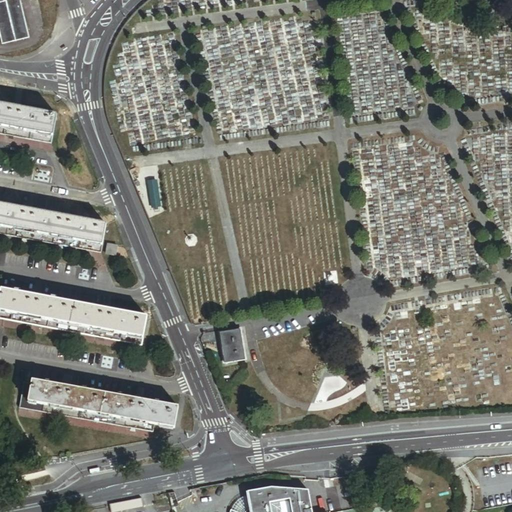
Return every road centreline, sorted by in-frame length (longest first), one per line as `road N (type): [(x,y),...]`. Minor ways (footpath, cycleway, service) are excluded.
road 1 (residential): [(232,463),(95,132),(86,82)]
road 2 (tertiary): [(511,431),(232,463)]
road 3 (tertiary): [(232,463),(0,508)]
